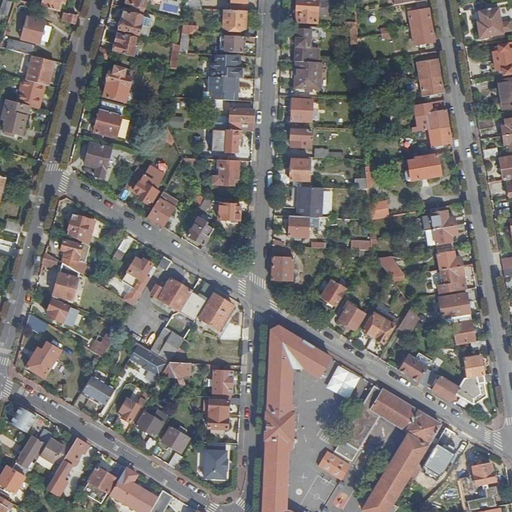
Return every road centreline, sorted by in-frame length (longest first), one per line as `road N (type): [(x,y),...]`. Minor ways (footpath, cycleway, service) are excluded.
road 1 (residential): [(442,0),(511,404)]
road 2 (residential): [(256,298),(271,0)]
road 3 (residential): [(511,444),(498,443),(256,298)]
road 4 (residential): [(0,378),(214,511)]
road 5 (residential): [(256,298),(49,177)]
road 6 (residential): [(236,511),(250,491),(256,298)]
road 7 (residential): [(49,177),(0,365)]
road 8 (residential): [(97,0),(49,177)]
